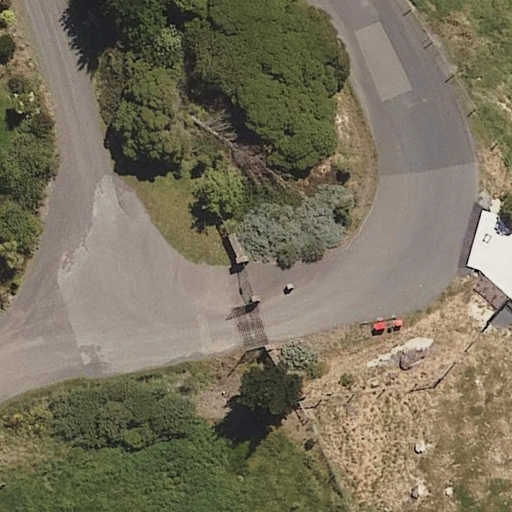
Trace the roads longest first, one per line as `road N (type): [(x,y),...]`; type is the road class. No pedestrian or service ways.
road 1 (residential): [(255,305),(375,270),(403,248),(422,202),(428,167),(420,121),(348,0)]
road 2 (unclassified): [(59,0),(154,316)]
road 3 (unclassified): [(154,316),(0,383)]
